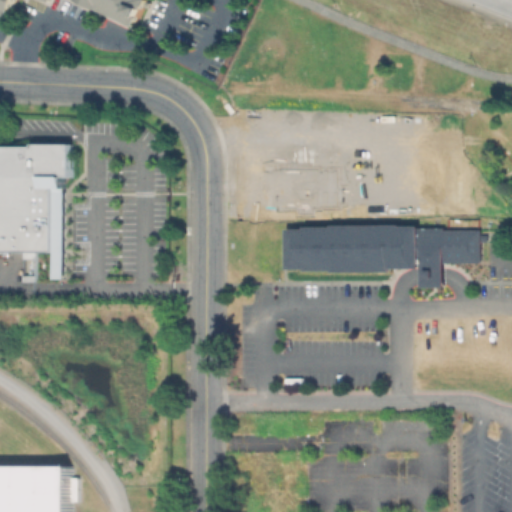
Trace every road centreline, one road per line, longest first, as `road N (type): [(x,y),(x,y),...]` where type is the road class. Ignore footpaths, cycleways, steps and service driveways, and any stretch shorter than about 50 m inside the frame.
road 1 (tertiary): [(209,171),(205,511)]
road 2 (tertiary): [(0,81),(163,96),(197,129),(209,171)]
